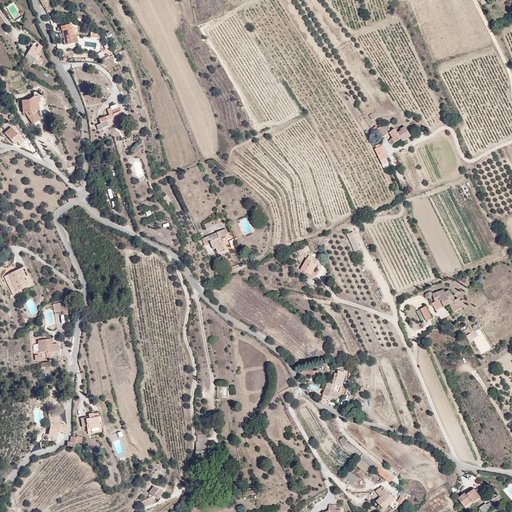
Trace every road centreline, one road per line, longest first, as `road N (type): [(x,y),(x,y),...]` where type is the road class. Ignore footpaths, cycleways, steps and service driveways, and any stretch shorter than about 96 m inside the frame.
road 1 (unclassified): [(511,473),(458,463),(433,446),(316,404),(277,351),(205,297),(178,258),(99,218),(80,199)]
road 2 (unclassified): [(80,199),(56,214),(85,294),(69,432),(27,458),(0,496)]
road 3 (unclassified): [(35,0),(82,112),(80,199)]
